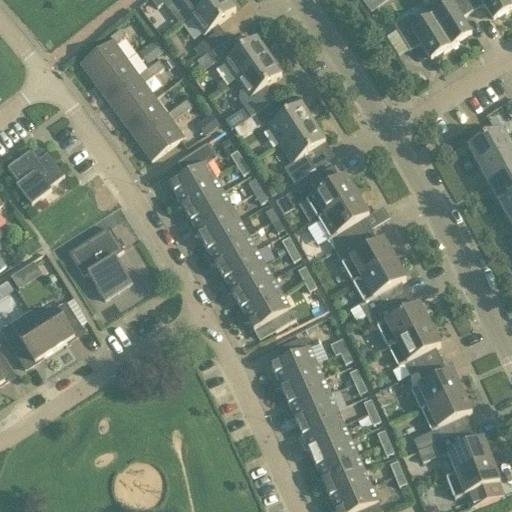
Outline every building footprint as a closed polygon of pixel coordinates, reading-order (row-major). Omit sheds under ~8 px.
[(152,0),(150,2),(156,11),(163,7),(167,12),(178,4),(190,20),(216,0),(152,0)] [(236,14),(231,8),(234,5),(229,0),(216,0),(190,20),(204,38),(236,14)] [(380,0),(367,0),(366,2),(375,14),(385,6),(380,0)] [(431,19),(451,51),(459,45),(466,47),(469,35),(461,21),(471,14),(462,0),(439,0),(439,1),(438,5),(442,12),(431,19)] [(511,12),(511,9),(505,0),(462,0),(471,14),(482,8),(491,21),(503,23),(505,17),(511,12)] [(451,51),(431,19),(419,27),(417,23),(412,22),(396,32),(409,54),(420,47),(429,61),(441,63),(442,56),(451,51)] [(95,87),(127,63),(116,47),(126,40),(121,32),(110,40),(113,43),(80,67),(95,87)] [(227,41),(220,32),(199,47),(206,57),(227,41)] [(213,66),(235,51),(227,41),(206,57),(213,66)] [(223,65),(232,78),(236,83),(269,61),(256,42),(223,65)] [(156,60),(164,54),(156,43),(148,49),(156,60)] [(249,102),(282,79),(269,61),(236,83),(249,102)] [(168,73),(175,68),(170,62),(163,67),(168,73)] [(127,63),(95,87),(109,106),(141,83),(144,86),(154,79),(149,71),(139,79),(127,63)] [(165,71),(160,64),(149,71),(154,79),(165,71)] [(141,83),(109,106),(123,126),(155,102),(144,86),(141,83)] [(265,96),(244,111),(251,120),(272,106),(265,96)] [(155,102),(123,126),(137,145),(169,121),(172,125),(183,117),(178,110),(167,118),(155,102)] [(193,110),(188,103),(178,110),(183,117),(193,110)] [(257,130),(279,116),(272,106),(251,120),(257,130)] [(301,108),(267,130),(279,148),(313,127),(301,108)] [(241,127),(235,117),(225,124),(231,134),(234,132),(241,127)] [(219,128),(212,118),(201,126),(208,136),(219,128)] [(493,134),(502,129),(496,119),(487,124),(493,134)] [(169,121),(137,145),(152,165),(184,141),(172,125),(169,121)] [(291,167),(325,146),(313,127),(279,148),(291,167)] [(511,147),(502,130),(468,149),(478,169),(511,150),(511,147)] [(173,205),(214,182),(206,168),(216,162),(208,148),(177,166),(184,179),(169,187),(173,195),(170,200),(171,201),(173,205)] [(489,188),(511,174),(511,150),(478,169),(489,188)] [(50,191),(65,180),(47,156),(45,158),(41,154),(37,153),(32,157),(30,154),(7,171),(19,186),(16,188),(31,208),(52,193),(50,191)] [(238,157),(230,162),(235,169),(243,164),(238,157)] [(293,186),(315,172),(308,162),(286,176),(293,186)] [(240,177),(248,172),(243,164),(235,169),(240,177)] [(316,196),(312,198),(305,203),(316,223),(356,199),(344,179),(339,182),(331,170),(309,184),(316,196)] [(499,207),(511,199),(511,174),(489,188),(499,207)] [(186,217),(222,196),(214,182),(173,205),(176,208),(176,210),(182,210),(186,217)] [(256,185),(248,190),(253,198),(261,193),(256,185)] [(258,206),(266,201),(261,193),(253,198),(258,206)] [(190,234),(231,211),(222,196),(186,217),(190,224),(186,229),(188,230),(190,234)] [(370,234),(363,222),(369,219),(356,199),(316,223),(334,255),(370,234)] [(510,226),(511,224),(511,199),(499,207),(510,226)] [(203,246),(239,225),(231,211),(190,234),(192,238),(193,239),(199,239),(203,246)] [(273,214),(265,219),(270,227),(278,222),(273,214)] [(274,235),(283,230),(278,222),(270,227),(274,235)] [(207,263),(248,240),(239,225),(203,246),(207,253),(203,258),(205,259),(207,263)] [(88,277),(94,287),(104,303),(132,286),(115,260),(123,254),(108,230),(68,256),(83,280),(88,277)] [(382,242),(377,246),(370,234),(334,255),(352,287),(394,263),(382,242)] [(34,240),(22,247),(30,258),(41,251),(34,240)] [(220,275),(256,254),(248,240),(207,263),(209,267),(209,269),(216,268),(220,275)] [(290,244),(282,248),(286,256),(295,252),(290,244)] [(291,264),(299,260),(295,252),(286,256),(291,264)] [(224,292),(264,269),(256,254),(220,275),(224,282),(220,287),(222,288),(224,292)] [(407,298),(400,287),(406,283),(394,263),(352,287),(363,307),(359,309),(365,320),(407,298)] [(236,304),(273,283),(264,269),(224,292),(226,296),(226,298),(232,297),(236,304)] [(306,273),(298,278),(302,286),(311,281),(306,273)] [(18,292),(25,288),(17,276),(10,280),(18,292)] [(307,294),(315,290),(311,281),(302,286),(307,294)] [(241,321),(281,298),(273,283),(236,304),(240,311),(237,317),(238,318),(241,321)] [(253,334),(268,325),(274,336),(296,324),(281,298),(241,321),(243,325),(243,327),(249,326),(253,334)] [(418,307),(413,310),(407,298),(365,320),(371,332),(376,330),(386,350),(429,328),(418,307)] [(36,325),(54,353),(84,334),(66,306),(36,325)] [(0,333),(25,372),(35,366),(54,353),(36,325),(30,315),(0,333)] [(318,332),(315,328),(305,333),(307,337),(318,332)] [(440,349),(429,328),(386,350),(397,372),(404,368),(409,379),(441,364),(434,352),(440,349)] [(277,353),(282,364),(271,369),(274,376),(270,381),(271,382),(273,387),(316,367),(309,352),(304,341),(277,353)] [(343,345),(335,349),(339,357),(347,353),(343,345)] [(343,366),(351,362),(347,353),(339,357),(343,366)] [(0,388),(15,379),(0,356),(0,388)] [(452,373),(446,376),(441,364),(409,379),(410,380),(411,394),(420,414),(462,395),(452,373)] [(285,400),(323,383),(316,367),(273,387),(275,390),(275,392),(281,392),(285,400)] [(358,376),(349,380),(353,388),(361,384),(358,376)] [(287,417),(330,398),(323,383),(285,400),(288,407),(284,412),(285,413),(287,417)] [(357,396),(365,392),(361,384),(353,388),(357,396)] [(472,431),(466,419),(472,416),(462,395),(420,414),(430,436),(435,434),(439,445),(472,431)] [(298,431),(337,414),(330,398),(287,417),(289,421),(289,423),(295,423),(298,431)] [(372,406),(363,410),(367,418),(375,415),(372,406)] [(301,448),(343,429),(337,414),(298,431),(301,438),(297,442),(299,444),(301,448)] [(371,427),(379,423),(375,415),(367,418),(371,427)] [(312,461),(350,444),(343,429),(301,448),(302,452),(302,454),(309,454),(312,461)] [(477,444),(472,431),(439,445),(432,447),(437,461),(448,457),(456,477),(491,464),(482,442),(477,444)] [(385,437),(377,441),(380,449),(389,446),(385,437)] [(314,479),(357,460),(350,444),(312,461),(315,469),(311,473),(312,474),(314,479)] [(384,458),(393,454),(389,446),(380,449),(384,458)] [(326,492),(364,475),(357,460),(314,479),(316,482),(316,484),(322,484),(326,492)] [(454,503),(464,499),(469,497),(474,511),(499,501),(494,488),(499,486),(491,464),(456,477),(456,478),(446,483),(454,503)] [(398,468),(390,472),(393,480),(402,477),(398,468)] [(328,509),(371,490),(364,475),(326,492),(329,499),(325,504),(326,505),(328,509)] [(397,489),(405,485),(402,477),(393,480),(397,489)] [(380,511),(378,506),(371,490),(328,509),(329,511),(380,511)]
